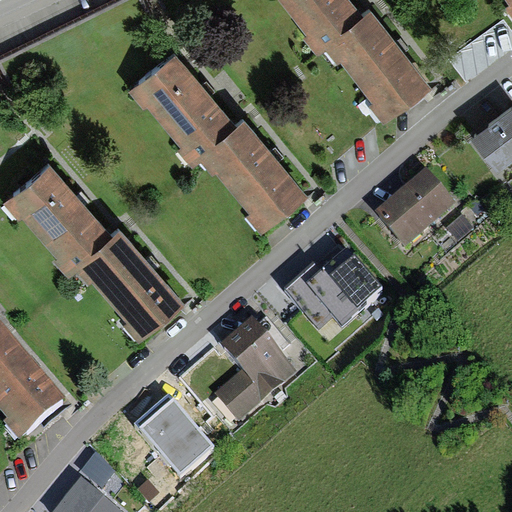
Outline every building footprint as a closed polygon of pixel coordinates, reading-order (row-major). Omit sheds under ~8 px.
[(357,17),(342,0),(272,0),(318,56),(327,49),(384,120),(429,83),(369,8),(357,17)] [(511,0),(501,0),(511,18),(511,0)] [(230,127),(172,55),(130,89),(191,166),(200,159),(257,229),(302,192),(242,117),(230,127)] [(511,108),(477,136),(497,162),(511,150),(511,108)] [(106,237),(49,165),(6,199),(68,276),(77,269),(133,339),(179,303),(118,227),(106,237)] [(425,176),(380,218),(410,251),(456,209),(425,176)] [(461,221),(449,230),(455,239),(468,230),(461,221)] [(377,292),(343,256),(300,296),(322,320),(333,310),(344,322),(377,292)] [(292,373),(250,328),(221,355),(239,374),(213,399),(237,424),(292,373)] [(0,427),(13,443),(59,407),(0,333),(0,427)] [(194,437),(166,403),(134,430),(161,463),(194,437)] [(111,511),(78,489),(61,511),(111,511)]
